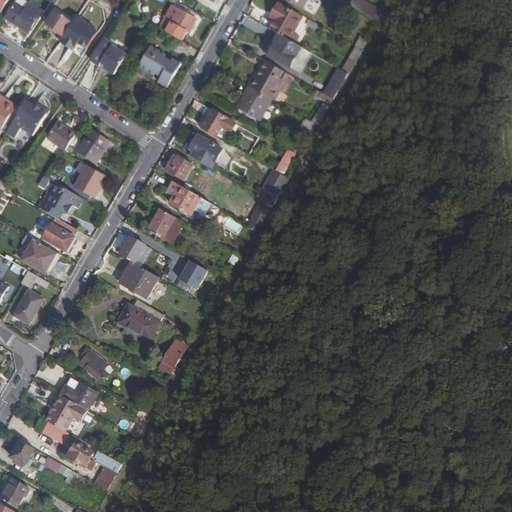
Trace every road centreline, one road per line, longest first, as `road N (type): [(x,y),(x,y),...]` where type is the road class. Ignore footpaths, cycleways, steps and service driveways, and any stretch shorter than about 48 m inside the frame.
road 1 (residential): [(155,147),(35,356)]
road 2 (residential): [(155,147),(0,43)]
road 3 (residential): [(240,0),(155,147)]
